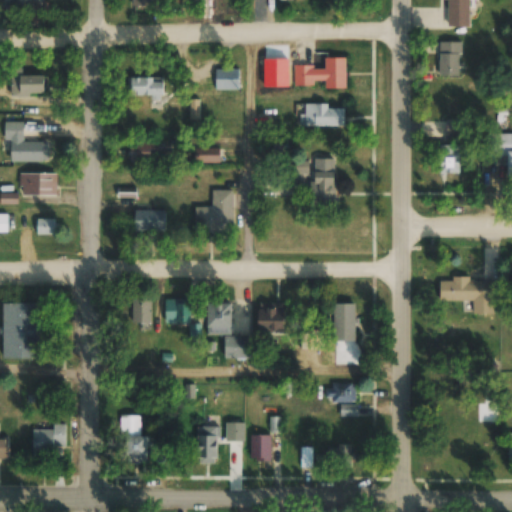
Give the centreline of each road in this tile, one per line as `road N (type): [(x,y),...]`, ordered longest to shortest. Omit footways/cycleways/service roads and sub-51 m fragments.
road 1 (residential): [(95,511),(101,0)]
road 2 (tertiary): [(394,511),(399,0)]
road 3 (residential): [(0,37),(399,28)]
road 4 (residential): [(394,261),(0,260)]
